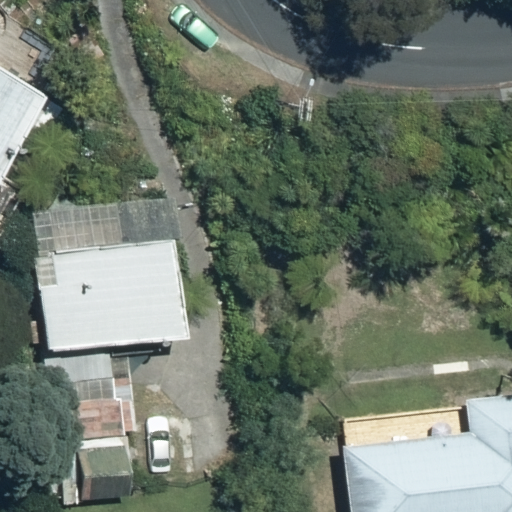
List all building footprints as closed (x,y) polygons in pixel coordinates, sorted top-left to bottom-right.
[(0,143),(22,109),(0,94),(0,143)] [(19,297),(24,361),(162,350),(154,247),(169,247),(165,202),(104,207),(108,257),(36,262),(39,296),(19,297)] [(511,511),(511,401),(443,409),(446,442),(402,447),(400,436),(377,439),(378,451),(325,457),(330,511),(511,511)] [(59,435),(110,436),(110,409),(59,407),(59,435)] [(119,448),(65,447),(64,503),(118,505),(119,448)]
